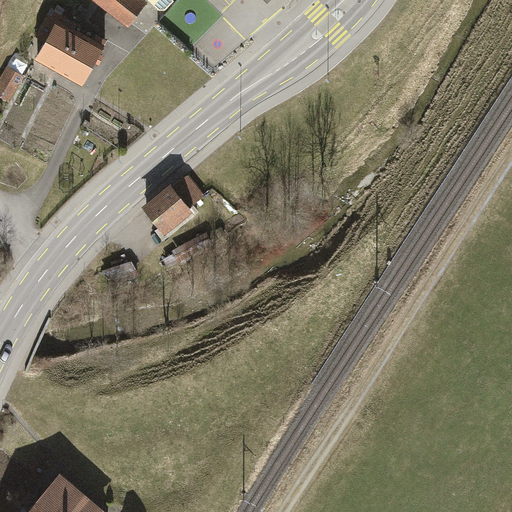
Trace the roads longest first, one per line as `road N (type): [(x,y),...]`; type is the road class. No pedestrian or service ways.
road 1 (track): [(284,511),(511,158)]
road 2 (primary): [(50,266),(90,220),(348,0)]
